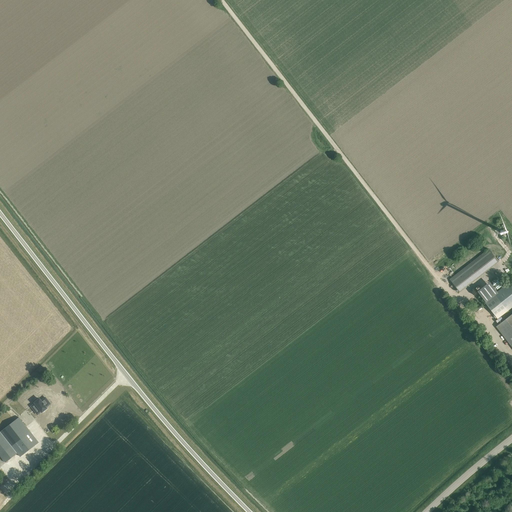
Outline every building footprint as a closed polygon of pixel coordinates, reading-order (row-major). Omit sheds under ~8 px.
[(488,249),(449,280),(459,292),(498,262),(488,249)] [(504,266),(497,274),(499,276),(507,269),(504,266)] [(511,289),(508,284),(484,302),(497,319),(511,307),(511,289)] [(511,313),(496,326),(511,346),(511,313)] [(503,365),(510,374),(511,372),(511,364),(509,360),(503,365)] [(41,401),(39,399),(38,400),(38,399),(37,400),(38,400),(36,401),(34,403),(35,403),(31,406),(35,411),(39,408),(41,412),(42,412),(43,411),(44,411),(45,409),(45,410),(46,410),(45,409),(47,408),(46,407),(50,404),(45,398),(41,401)] [(57,409),(50,415),(57,424),(64,418),(57,409)] [(19,417),(0,432),(0,455),(5,462),(17,453),(20,457),(38,443),(19,417)]
